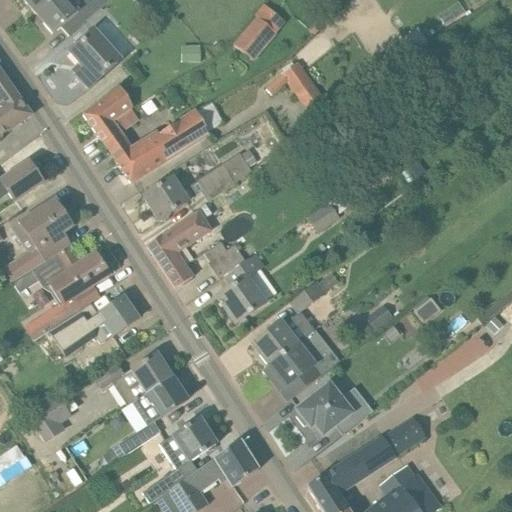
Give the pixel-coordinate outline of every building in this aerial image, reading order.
[(21,0),(34,15),(51,0),(21,0)] [(51,0),(34,15),(52,36),(78,14),(84,22),(108,0),(51,0)] [(231,46),(251,63),(275,35),(254,18),(231,46)] [(417,29),(356,73),(366,87),(427,44),(417,29)] [(118,64),(92,31),(67,53),(83,71),(75,77),(88,91),(118,64)] [(199,47),(181,47),(180,63),(199,64),(199,47)] [(296,65),(276,78),(267,86),(274,94),(286,84),(295,98),(311,86),(296,65)] [(0,138),(29,117),(0,75),(0,138)] [(82,117),(115,164),(158,136),(157,135),(155,132),(129,147),(119,134),(136,122),(128,111),(132,107),(120,90),(108,99),(107,99),(82,117)] [(158,136),(115,164),(129,185),(131,184),(131,185),(207,136),(193,110),(176,121),(177,123),(157,135),(158,136)] [(314,132),(296,146),(303,155),(321,140),(314,132)] [(248,152),(239,157),(248,170),(257,164),(248,152)] [(238,156),(198,182),(211,202),(220,195),(250,174),(238,156)] [(386,163),(390,168),(400,161),(396,156),(386,163)] [(14,204),(41,185),(27,164),(0,182),(0,181),(0,196),(6,193),(14,204)] [(419,166),(411,172),(417,179),(425,173),(419,166)] [(187,204),(171,180),(142,198),(159,223),(187,204)] [(10,231),(28,257),(36,252),(44,264),(69,248),(61,236),(71,229),(53,202),(10,231)] [(199,213),(204,219),(211,213),(206,205),(198,211),(199,213)] [(337,220),(326,205),(306,220),(316,235),(337,220)] [(146,248),(175,291),(192,279),(182,265),(179,267),(172,256),(199,238),(188,221),(146,248)] [(207,266),(219,283),(224,280),(245,263),(233,247),(225,252),(220,244),(203,256),(209,264),(207,266)] [(31,274),(41,290),(49,294),(56,306),(22,328),(31,342),(98,299),(91,289),(108,278),(94,256),(79,266),(68,250),(31,274)] [(254,257),(245,263),(224,280),(231,289),(216,299),(235,326),(264,305),(276,296),(258,271),(262,269),(254,257)] [(330,274),(317,284),(325,293),(338,283),(330,274)] [(317,284),(292,304),(300,315),(326,295),(317,284)] [(511,290),(500,300),(506,307),(511,301),(511,290)] [(103,327),(111,339),(138,320),(123,299),(85,325),(78,315),(58,328),(42,338),(55,359),(80,343),(80,341),(89,335),(90,336),(103,327)] [(424,328),(442,313),(431,301),(418,311),(414,315),(424,328)] [(381,307),(364,320),(374,333),(391,320),(381,307)] [(481,327),(493,317),(488,310),(476,320),(481,327)] [(251,346),(268,368),(297,346),(296,345),(313,333),(298,314),(281,326),(279,324),(251,346)] [(503,328),(494,319),(485,327),(494,336),(503,328)] [(268,368),(263,372),(288,403),(321,377),(297,346),(268,368)] [(123,378),(110,386),(125,408),(131,405),(145,395),(171,379),(156,356),(123,378)] [(110,386),(123,378),(116,367),(95,381),(102,391),(110,386)] [(171,379),(145,395),(160,418),(186,402),(171,379)] [(63,398),(68,395),(75,390),(70,382),(58,390),(63,398)] [(295,418),(303,429),(307,427),(309,430),(313,427),(322,438),(334,428),(342,437),(367,418),(360,408),(350,416),(328,387),(295,412),(298,416),(295,418)] [(70,419),(57,399),(26,418),(43,445),(63,432),(59,426),(70,419)] [(153,501),(154,503),(185,481),(178,471),(215,447),(198,420),(158,447),(174,471),(149,489),(156,499),(153,501)] [(320,511),(345,511),(333,493),(353,481),(355,483),(423,438),(411,421),(307,490),(320,511)] [(125,457),(160,434),(153,424),(118,447),(125,457)] [(185,481),(154,503),(159,511),(198,511),(206,506),(197,492),(221,476),(232,490),(257,472),(239,443),(185,481)] [(436,511),(443,507),(438,500),(436,502),(416,476),(412,479),(404,469),(382,485),(390,496),(370,511),(436,511)]
